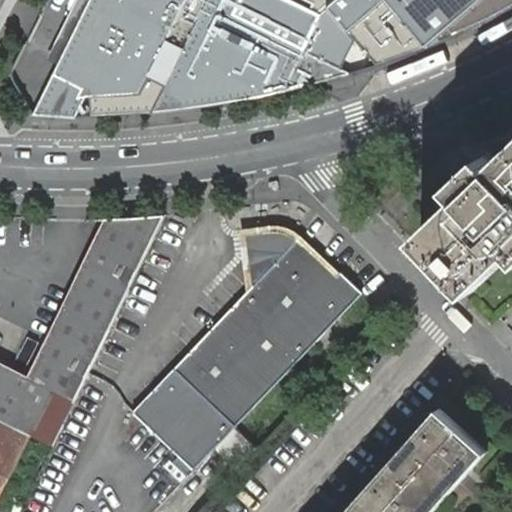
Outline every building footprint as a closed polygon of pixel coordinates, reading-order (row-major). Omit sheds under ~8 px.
[(58,69),(35,117),(41,117),(48,117),(55,118),(62,117),(69,118),(70,118),(79,96),(141,93),(150,75),(167,84),(152,114),(159,113),(169,112),(179,111),(189,110),(198,108),(208,107),(218,105),(227,104),(237,102),(247,100),(256,98),(266,97),(276,95),(285,92),(295,91),(304,88),(314,86),(323,83),(333,80),(342,78),(352,75),(354,74),(235,14),(241,0),(109,0),(71,76),(58,69)] [(92,0),(58,69),(71,76),(109,0),(92,0)] [(511,0),(310,0),(316,3),(329,0),(379,65),(422,48),(500,14),(511,8),(511,0)] [(511,148),(496,164),(486,154),(475,164),(453,185),(463,195),(420,235),(476,289),(511,254),(511,148)] [(0,417),(31,433),(54,445),(100,350),(166,214),(163,215),(160,215),(157,215),(153,215),(150,216),(147,216),(144,216),(141,217),(137,216),(134,217),(131,217),(127,217),(125,217),(121,217),(118,218),(115,218),(111,218),(108,218),(30,377),(0,362),(0,417)] [(252,267),(253,288),(300,239),(294,236),(286,234),(273,231),(264,231),(251,232),(247,233),(248,249),(242,249),(244,267),(252,267)] [(253,288),(177,368),(238,426),(365,293),(343,273),(340,277),(300,239),(253,288)] [(238,426),(177,368),(133,413),(179,457),(174,463),(188,477),(219,446),(241,468),(260,448),(238,426)] [(348,511),(433,511),(489,451),(441,407),(371,485),(364,495),(348,511)] [(0,496),(31,433),(0,417),(0,496)]
